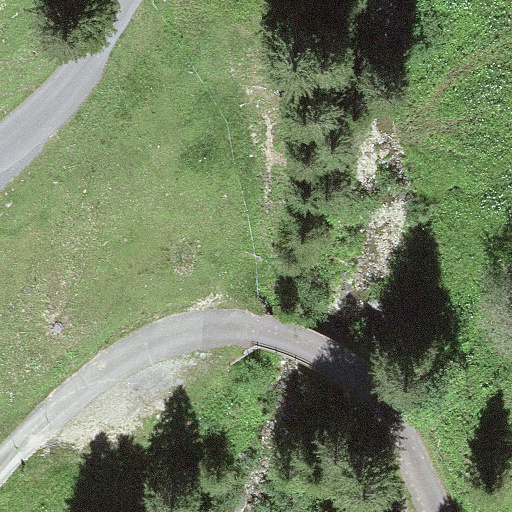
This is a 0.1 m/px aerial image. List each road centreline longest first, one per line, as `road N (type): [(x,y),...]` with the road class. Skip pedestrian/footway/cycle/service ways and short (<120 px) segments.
road 1 (track): [(0,465),(110,366),(153,339),(195,328),(257,329),(371,386),(437,511)]
road 2 (unclassified): [(0,146),(66,87),(124,0)]
